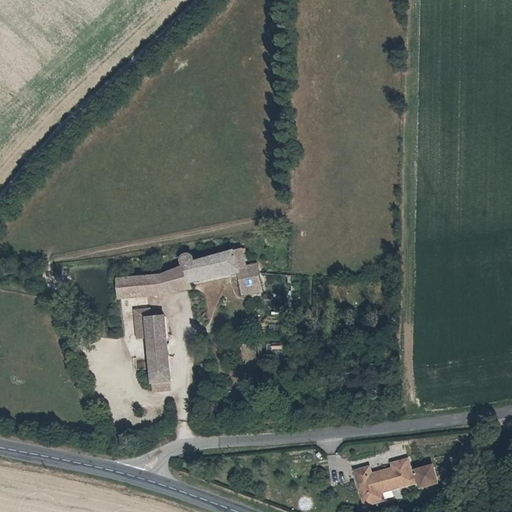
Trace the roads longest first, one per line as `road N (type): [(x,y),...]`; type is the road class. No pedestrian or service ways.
road 1 (unclassified): [(146,479),(171,458),(205,449),(511,413)]
road 2 (track): [(0,200),(197,0)]
road 3 (secondary): [(0,449),(146,479)]
